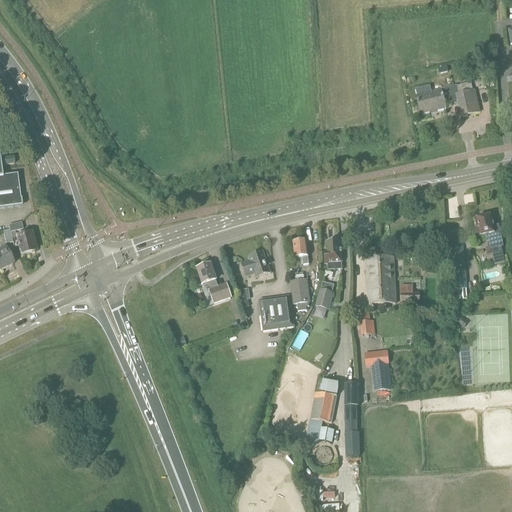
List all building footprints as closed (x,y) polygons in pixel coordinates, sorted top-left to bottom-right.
[(431,87),(415,90),(420,115),(445,109),(444,103),(457,100),(461,117),(479,113),(474,91),(473,92),(471,84),(432,93),(431,87)] [(0,209),(21,206),(17,176),(2,178),(0,163),(0,209)] [(489,218),(475,221),(477,229),(471,231),(473,240),(486,237),(487,243),(489,243),(491,251),(502,248),(498,228),(491,229),(489,218)] [(31,235),(16,238),(12,239),(11,233),(23,230),(22,223),(9,226),(10,231),(13,244),(14,248),(18,247),(20,255),(35,252),(32,240),(31,235)] [(6,245),(13,244),(10,231),(3,233),(5,240),(6,245)] [(309,265),(308,257),(306,243),(293,244),(295,259),(302,258),(303,266),(309,265)] [(342,255),(341,244),(326,245),(327,254),(325,254),(326,265),(327,265),(328,271),(342,270),(341,264),(343,264),(342,255)] [(463,247),(450,248),(455,290),(467,289),(463,247)] [(0,251),(1,254),(0,253),(0,271),(0,272),(13,266),(5,249),(0,251)] [(256,279),(270,274),(263,253),(248,258),(250,262),(242,265),(247,277),(254,275),(256,279)] [(368,306),(396,305),(393,258),(366,260),(368,306)] [(243,281),(241,264),(235,265),(238,281),(243,281)] [(218,289),(210,266),(197,271),(202,285),(207,284),(214,304),(230,299),(226,286),(218,289)] [(294,305),(310,303),(307,281),(291,284),(294,305)] [(251,302),(248,285),(236,288),(244,311),(250,309),(248,303),(251,302)] [(329,310),(333,295),(320,291),(316,307),(329,310)] [(403,305),(422,305),(421,294),(403,294),(403,305)] [(263,333),(294,329),(290,297),(258,302),(263,333)] [(369,315),(358,315),(360,336),(374,334),(374,322),(369,323),(369,315)] [(466,321),(458,315),(455,318),(456,324),(461,327),(466,321)] [(177,349),(189,345),(186,337),(174,341),(177,349)] [(390,391),(386,365),(389,365),(388,352),(366,355),(367,368),(373,367),(377,393),(390,391)] [(319,441),(332,443),(334,433),(322,431),(323,423),(332,424),(338,386),(324,383),(322,396),(315,395),(306,448),(313,449),(319,441)] [(359,460),(359,435),(358,387),(346,387),(347,460),(359,460)] [(436,511),(471,511),(469,484),(433,489),(436,511)]
